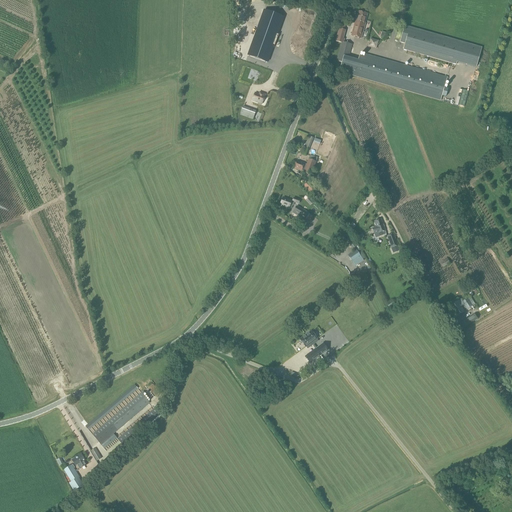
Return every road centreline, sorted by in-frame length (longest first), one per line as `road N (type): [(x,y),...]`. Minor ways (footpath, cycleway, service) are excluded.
road 1 (unclassified): [(186,336),(239,269),(339,0)]
road 2 (unclassified): [(456,511),(337,363),(325,361),(298,378),(186,336)]
road 3 (track): [(316,64),(376,200),(463,338)]
road 4 (unclassified): [(0,424),(42,411),(186,336)]
